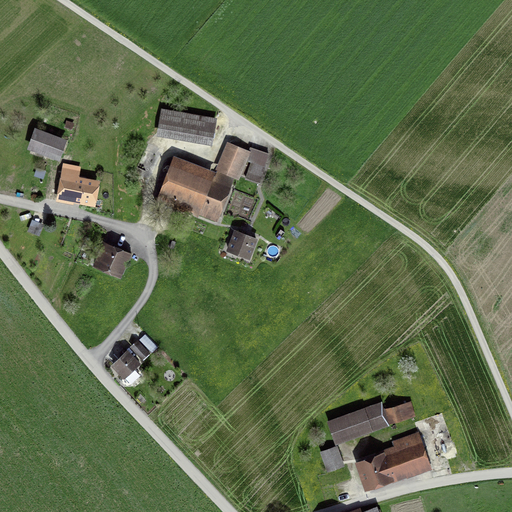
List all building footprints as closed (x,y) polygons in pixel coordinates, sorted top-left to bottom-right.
[(164,110),(159,136),(210,145),(214,119),(164,110)] [(63,142),(36,132),(31,146),(57,156),(63,142)] [(246,151),(229,144),(219,168),(236,175),(246,151)] [(265,167),(251,163),(245,178),(259,183),(265,167)] [(65,164),(59,196),(93,202),(96,183),(77,179),(79,171),(76,170),(76,166),(65,164)] [(228,186),(174,166),(171,173),(170,173),(162,193),(157,191),(154,199),(160,201),(162,194),(206,210),(204,216),(215,220),(228,186)] [(235,231),(229,251),(248,258),(255,239),(235,231)] [(95,264),(117,273),(122,261),(128,264),(130,258),(103,246),(95,264)] [(135,351),(116,366),(129,381),(148,366),(135,351)] [(413,413),(410,402),(389,409),(392,419),(413,413)] [(328,423),(334,440),(387,421),(381,404),(328,423)] [(398,451),(360,465),(367,485),(429,463),(418,433),(395,442),(398,451)] [(322,452),(328,471),(343,466),(337,447),(322,452)]
